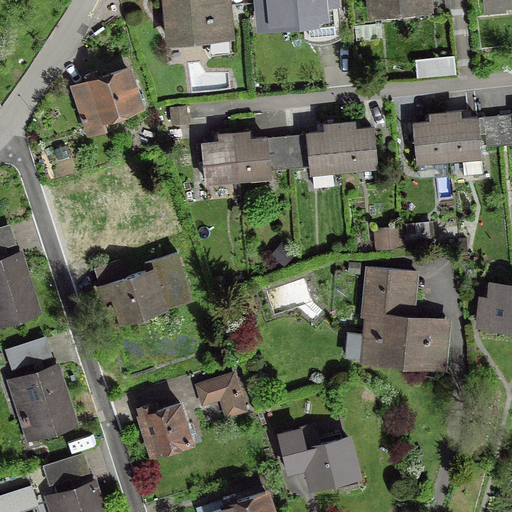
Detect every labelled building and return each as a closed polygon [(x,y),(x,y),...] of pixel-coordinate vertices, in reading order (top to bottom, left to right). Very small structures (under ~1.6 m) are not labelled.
[(165,0),(169,40),(226,35),(223,0),(165,0)] [(323,0),(266,0),(268,23),(325,18),(323,0)] [(368,0),(370,14),(421,9),(420,0),(368,0)] [(205,47),(201,50),(207,59),(211,56),(205,47)] [(451,57),(414,61),(416,77),(454,74),(451,57)] [(85,83),(70,88),(85,132),(101,126),(98,120),(138,106),(125,68),(97,78),(95,71),(83,75),(85,82),(84,82),(85,83)] [(184,107),(168,108),(170,123),(185,122),(184,107)] [(457,119),(457,112),(443,113),(447,158),(460,157),(462,175),(480,173),(475,117),(457,119)] [(429,121),(411,123),(415,161),(447,158),(443,113),(429,114),(429,121)] [(511,144),(511,134),(510,114),(481,117),(484,146),(511,144)] [(352,129),(351,122),(337,123),(342,169),(373,166),(369,127),(352,129)] [(324,132),(306,133),(310,172),(342,169),(337,123),(323,124),(324,132)] [(247,139),(246,132),(232,133),(236,179),(268,176),(264,137),(247,139)] [(218,142),(201,143),(205,182),(236,179),(232,133),(218,135),(218,142)] [(304,166),(301,135),(270,138),(273,169),(304,166)] [(428,224),(401,226),(403,248),(430,245),(428,224)] [(386,238),(382,238),(383,248),(400,246),(398,227),(385,228),(386,238)] [(270,249),(265,252),(263,257),(266,262),(271,263),(276,261),(277,256),(274,251),(270,249)] [(103,299),(112,296),(120,321),(190,299),(175,252),(142,263),(145,270),(122,278),(117,263),(93,270),(103,299)] [(16,256),(0,261),(0,320),(33,310),(16,256)] [(358,263),(347,262),(347,272),(357,273),(358,266),(358,263)] [(400,270),(368,267),(363,316),(366,316),(364,334),(361,334),(359,357),(426,363),(428,339),(443,341),(445,322),(396,317),(400,270)] [(489,301),(481,300),(478,324),(511,327),(511,286),(490,284),(489,301)] [(17,347),(6,350),(11,366),(22,362),(17,347)] [(52,368),(14,380),(25,414),(21,416),(28,435),(69,422),(52,368)] [(225,414),(247,407),(234,368),(197,380),(204,402),(219,397),(225,414)] [(150,403),(137,408),(151,453),(190,441),(178,404),(152,412),(150,403)] [(287,470),(304,465),(311,493),(356,481),(345,437),(313,445),(308,426),(278,434),(287,470)] [(55,463),(43,467),(48,482),(60,478),(55,463)] [(98,511),(89,485),(52,497),(56,511),(98,511)] [(223,506),(209,511),(269,511),(263,492),(235,501),(233,495),(221,498),(223,506)]
